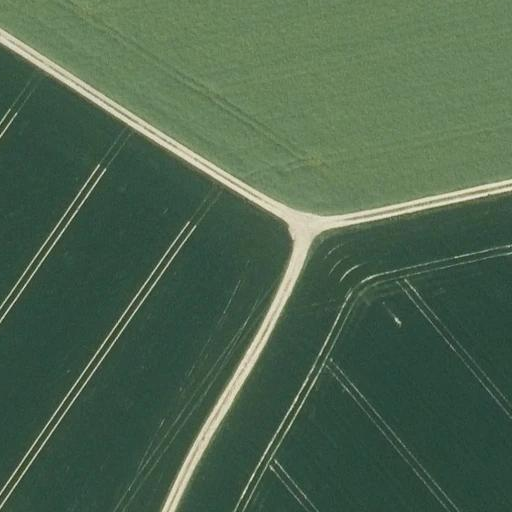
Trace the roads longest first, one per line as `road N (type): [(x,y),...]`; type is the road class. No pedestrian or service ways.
road 1 (track): [(511,186),(313,226),(248,198),(0,36)]
road 2 (track): [(313,226),(167,511)]
